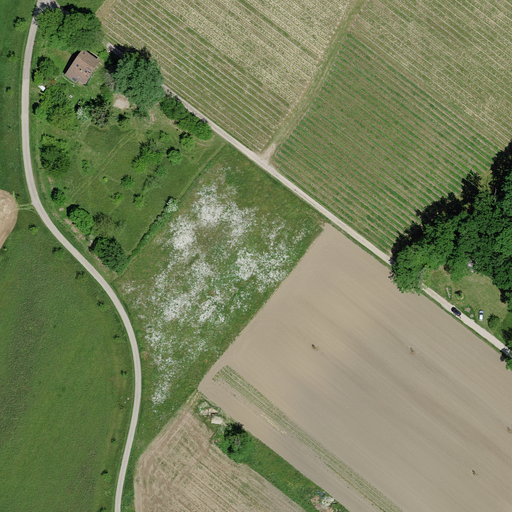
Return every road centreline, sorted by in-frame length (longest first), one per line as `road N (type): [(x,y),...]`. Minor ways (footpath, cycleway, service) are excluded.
road 1 (track): [(46,0),(511,355)]
road 2 (track): [(117,511),(138,366),(117,303),(43,214),(32,188),(26,70),(42,0)]
